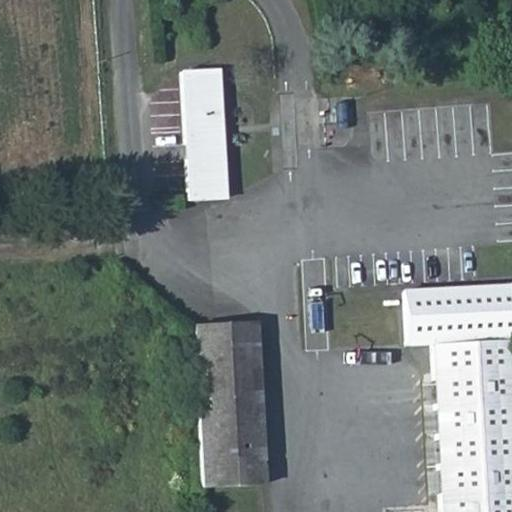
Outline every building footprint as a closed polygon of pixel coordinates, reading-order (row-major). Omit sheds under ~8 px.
[(180,185),(219,183),(211,62),(173,65),(180,185)] [(180,185),(180,192),(219,189),(219,183),(180,185)] [(511,277),(503,278),(504,330),(511,330),(511,277)] [(399,281),(400,334),(425,334),(504,330),(503,278),(399,281)] [(247,327),(186,331),(194,479),(256,476),(250,394),(247,327)] [(425,334),(431,511),(511,511),(504,330),(425,334)]
